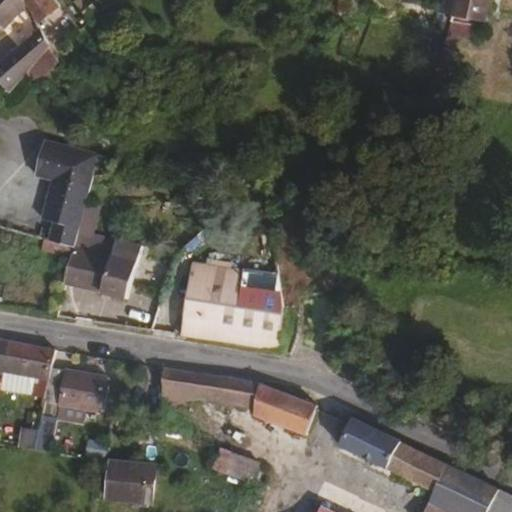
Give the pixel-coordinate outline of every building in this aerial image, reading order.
[(0,0),(0,36),(29,5),(24,0),(0,0)] [(481,35),(489,0),(452,0),(446,27),(481,35)] [(26,77),(52,54),(38,29),(0,64),(0,82),(9,93),(26,77)] [(31,81),(54,57),(52,54),(26,77),(31,81)] [(42,143),(41,145),(33,177),(50,182),(40,222),(53,225),(47,244),(71,251),(76,235),(79,226),(84,207),(89,192),(87,191),(90,178),(92,171),(102,173),(104,161),(42,143)] [(86,228),(92,209),(84,207),(79,226),(86,228)] [(124,301),(138,248),(111,241),(110,245),(76,235),(71,251),(64,287),(124,301)] [(277,273),(275,261),(268,262),(270,274),(277,273)] [(283,315),(278,281),(193,268),(182,338),(282,353),(283,315)] [(50,369),(54,350),(0,340),(0,357),(5,359),(3,371),(48,379),(50,369)] [(98,413),(103,378),(50,369),(48,379),(43,403),(98,413)] [(317,407),(258,385),(163,369),(162,427),(185,433),(187,403),(198,405),(206,401),(253,411),(253,418),(305,436),(317,407)] [(486,511),(498,491),(369,428),(351,420),(339,446),(432,491),(428,499),(455,511),(486,511)] [(49,449),(50,435),(36,435),(34,445),(49,449)] [(253,484),(260,464),(222,449),(214,469),(253,484)] [(154,501),(158,467),(112,463),(108,497),(154,501)] [(511,511),(511,498),(498,491),(486,511),(511,511)] [(455,511),(428,499),(420,511),(455,511)]
